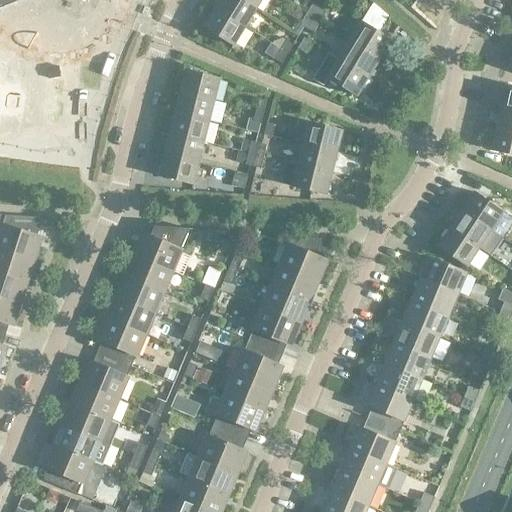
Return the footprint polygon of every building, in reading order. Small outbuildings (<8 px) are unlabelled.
[(0,0),(0,8),(20,0),(0,0)] [(255,9),(240,0),(219,0),(214,9),(244,27),(255,9)] [(260,0),(240,0),(255,9),(260,0)] [(311,4),(305,14),(312,18),(318,8),(311,4)] [(325,12),(318,8),(312,18),(319,22),(325,12)] [(244,27),(214,9),(202,28),(232,46),(244,27)] [(312,18),(305,14),(299,24),(306,29),(312,18)] [(319,22),(312,18),(306,29),(312,33),(319,22)] [(360,22),(349,41),(378,59),(390,40),(377,32),(360,22)] [(310,42),(303,38),(297,49),(304,53),(310,42)] [(286,39),(280,49),(287,54),(293,43),(286,39)] [(378,59),(349,41),(337,59),(367,78),(378,59)] [(287,54),(280,49),(274,60),(281,64),(287,54)] [(321,85),(326,78),(355,96),(367,78),(337,59),(327,53),(311,79),(321,85)] [(185,70),(179,92),(213,100),(218,79),(185,70)] [(500,108),(511,110),(511,88),(504,86),(500,108)] [(213,100),(179,92),(174,113),(208,121),(213,100)] [(258,99),(255,111),(263,112),(265,101),(258,99)] [(511,110),(500,108),(495,129),(511,132),(511,110)] [(263,112),(255,111),(252,122),(260,124),(263,112)] [(208,121),(174,113),(168,134),(202,142),(208,121)] [(274,125),(266,123),(263,135),(271,137),(274,125)] [(307,123),(301,144),(335,153),(341,131),(307,123)] [(511,132),(495,129),(490,151),(511,155),(511,132)] [(202,142),(168,134),(163,155),(197,163),(202,142)] [(250,141),(242,140),(239,151),(247,153),(250,141)] [(247,153),(254,155),(257,143),(250,141),(247,153)] [(265,145),(257,143),(254,155),(262,157),(265,145)] [(335,153),(301,144),(296,165),(330,174),(335,153)] [(247,154),(237,151),(234,162),(244,164),(247,154)] [(254,155),(247,153),(247,154),(244,164),(244,165),(252,167),(254,155)] [(197,163),(163,155),(158,176),(192,185),(197,163)] [(262,157),(254,155),(252,167),(259,169),(262,157)] [(291,187),(325,195),(330,174),(296,165),(285,162),(281,177),(284,185),(291,187)] [(239,173),(236,185),(244,187),(247,175),(239,173)] [(473,193),(460,211),(490,230),(502,212),(473,193)] [(490,230),(460,211),(448,229),(478,248),(490,230)] [(41,218),(4,216),(0,229),(0,249),(32,260),(39,237),(29,234),(33,219),(41,220),(41,218)] [(188,229),(157,227),(157,228),(153,238),(143,234),(133,256),(170,272),(188,229)] [(478,248),(448,229),(436,247),(465,267),(478,248)] [(196,231),(195,240),(205,240),(205,231),(196,231)] [(231,232),(206,231),(206,242),(230,244),(231,232)] [(329,240),(291,237),(279,267),(316,282),(325,260),(316,256),(323,240),(329,241),(329,240)] [(32,260),(0,249),(0,273),(25,281),(32,260)] [(170,272),(133,256),(125,277),(161,293),(170,272)] [(241,261),(232,258),(227,270),(236,273),(241,261)] [(428,258),(419,279),(456,295),(465,274),(428,258)] [(219,273),(207,267),(200,284),(213,289),(219,273)] [(316,282),(279,267),(270,288),(307,303),(316,282)] [(236,273),(227,270),(222,282),(231,285),(236,273)] [(25,281),(0,273),(0,297),(18,303),(25,281)] [(161,293),(125,277),(116,298),(152,313),(161,293)] [(456,295),(419,279),(410,300),(447,316),(456,295)] [(199,298),(207,302),(212,289),(204,286),(199,298)] [(307,303),(270,288),(261,309),(298,324),(307,303)] [(18,303),(0,297),(0,322),(11,326),(18,303)] [(152,313),(116,298),(107,319),(144,335),(152,313)] [(447,316),(410,300),(401,321),(439,337),(447,316)] [(511,306),(503,303),(498,313),(509,317),(511,311),(511,306)] [(298,324),(261,309),(248,341),(274,352),(278,342),(289,346),(298,324)] [(509,317),(498,313),(494,323),(505,328),(509,317)] [(191,316),(186,328),(195,331),(200,319),(191,316)] [(144,335),(107,319),(98,341),(108,345),(104,355),(130,367),(144,335)] [(439,337),(401,321),(392,342),(430,358),(439,337)] [(195,331),(186,328),(181,340),(190,343),(195,331)] [(274,352),(248,341),(234,373),(271,388),(280,366),(270,362),(274,352)] [(199,342),(194,354),(206,359),(211,347),(199,342)] [(430,358),(392,342),(383,363),(421,379),(430,358)] [(485,345),(481,355),(491,359),(496,349),(485,345)] [(130,367),(104,355),(99,366),(89,361),(80,383),(117,399),(130,367)] [(491,359),(481,355),(476,365),(487,370),(491,359)] [(196,367),(188,363),(183,376),(191,379),(195,369),(196,367)] [(421,379),(383,363),(375,384),(412,400),(421,379)] [(172,382),(176,372),(167,368),(163,378),(172,382)] [(191,379),(206,385),(210,375),(195,369),(191,379)] [(271,388),(234,373),(225,394),(262,409),(271,388)] [(117,399),(80,383),(71,404),(108,420),(117,399)] [(412,400),(375,384),(365,406),(379,412),(375,422),(398,432),(412,400)] [(467,387),(463,397),(474,401),(478,391),(467,387)] [(262,409),(225,394),(212,426),(238,437),(242,427),(253,431),(262,409)] [(474,401),(463,397),(459,407),(469,412),(474,401)] [(158,416),(164,402),(156,399),(150,413),(158,416)] [(173,399),(170,408),(192,417),(196,410),(182,404),(183,403),(173,399)] [(119,424),(108,420),(71,404),(62,425),(110,445),(119,424)] [(145,426),(153,429),(159,417),(158,416),(150,413),(145,426)] [(398,432),(375,422),(370,433),(357,427),(347,449),(385,464),(398,432)] [(110,445),(62,425),(53,446),(90,462),(101,466),(110,445)] [(238,437),(212,426),(198,458),(235,473),(244,451),(234,447),(238,437)] [(156,440),(165,444),(169,436),(159,432),(156,440)] [(138,443),(133,455),(141,459),(146,447),(138,443)] [(90,462),(53,446),(44,468),(54,472),(50,482),(43,479),(43,480),(76,494),(90,462)] [(160,452),(152,449),(147,461),(155,464),(160,452)] [(385,464),(347,449),(339,470),(376,485),(385,464)] [(141,459),(133,455),(128,467),(136,471),(141,459)] [(235,473),(198,458),(189,479),(226,494),(235,473)] [(155,464),(147,461),(142,473),(150,476),(155,464)] [(376,485),(339,470),(330,491),(367,506),(376,485)] [(218,511),(226,494),(189,479),(180,500),(209,511),(218,511)] [(364,511),(367,506),(330,491),(321,511),(364,511)] [(422,493),(418,503),(429,508),(433,497),(422,493)] [(209,511),(180,500),(175,511),(209,511)] [(132,501),(127,511),(138,511),(141,505),(132,501)] [(88,511),(91,507),(79,502),(75,511),(78,511),(88,511)] [(427,511),(429,508),(418,503),(414,511),(427,511)]
